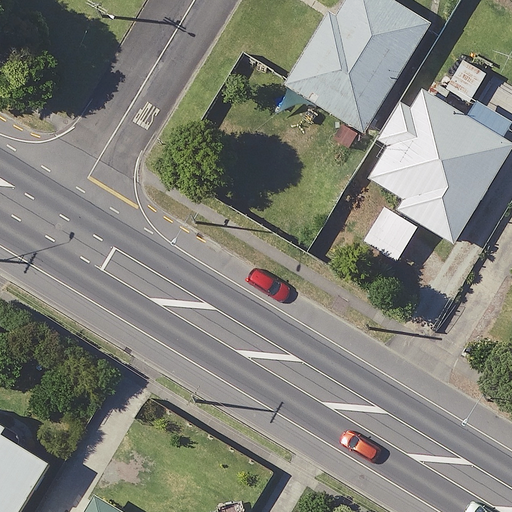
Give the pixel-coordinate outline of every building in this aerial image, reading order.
[(445,32),(391,0),(350,0),(295,91),(378,142),(445,32)] [(493,78),(461,60),(445,88),(477,106),(493,78)] [(511,171),(511,144),(420,87),(384,144),(396,151),(377,181),(413,204),(406,215),(462,251),(511,171)] [(24,427),(0,412),(0,511),(37,511),(63,470),(16,440),(24,427)] [(124,511),(105,501),(98,511),(124,511)]
